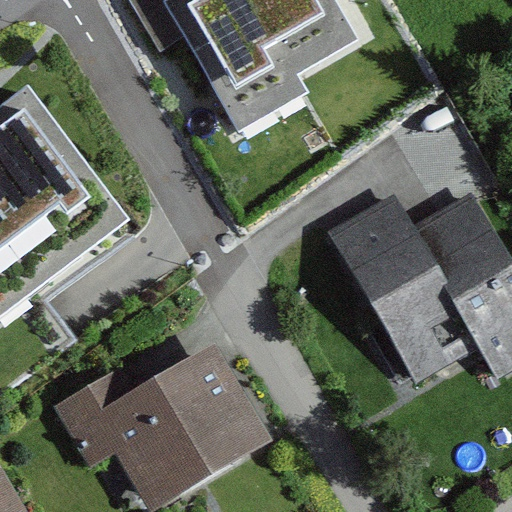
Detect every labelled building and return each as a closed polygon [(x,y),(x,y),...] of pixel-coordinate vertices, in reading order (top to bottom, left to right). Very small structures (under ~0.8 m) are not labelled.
[(294,78),(284,61),(245,0),(179,0),(167,7),(230,115),(294,78)] [(245,0),(284,61),(345,26),(329,0),(245,0)] [(0,290),(111,206),(27,95),(0,114),(0,290)] [(511,363),(511,267),(489,227),(431,261),(398,204),(333,242),(398,353),(460,317),(493,374),(511,363)] [(61,408),(80,439),(110,422),(155,498),(254,439),(209,361),(134,405),(117,375),(61,408)]
